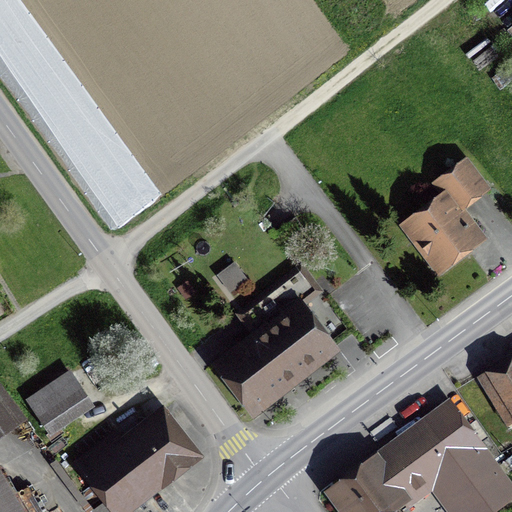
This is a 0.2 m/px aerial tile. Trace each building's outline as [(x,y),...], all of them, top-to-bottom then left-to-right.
[(446,196),(407,225),(439,268),(479,238),(457,209),(485,188),(466,162),(437,184),(446,196)] [(295,308),(318,290),(301,267),(247,309),(266,334),(223,368),(252,406),(330,346),(301,309),(298,311),(295,308)] [(511,364),(489,379),(511,416),(511,415),(511,364)] [(28,400),(45,425),(86,397),(69,372),(28,400)] [(15,427),(26,418),(0,383),(0,422),(7,417),(15,427)] [(459,511),(486,511),(511,493),(511,490),(450,406),(333,491),(348,511),(384,511),(433,476),(459,511)] [(113,511),(114,511),(190,452),(164,418),(127,447),(116,433),(76,464),(105,501),(94,510),(94,511),(113,511)] [(0,511),(13,511),(0,488),(0,511)]
